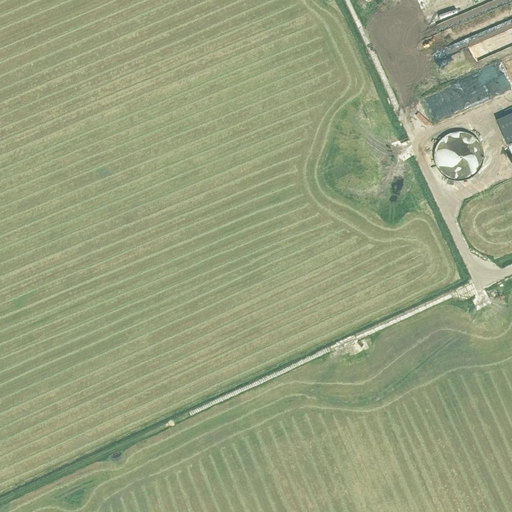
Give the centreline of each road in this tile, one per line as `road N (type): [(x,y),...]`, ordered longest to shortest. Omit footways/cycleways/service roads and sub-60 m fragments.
road 1 (track): [(0,501),(511,268)]
road 2 (track): [(479,283),(348,0)]
